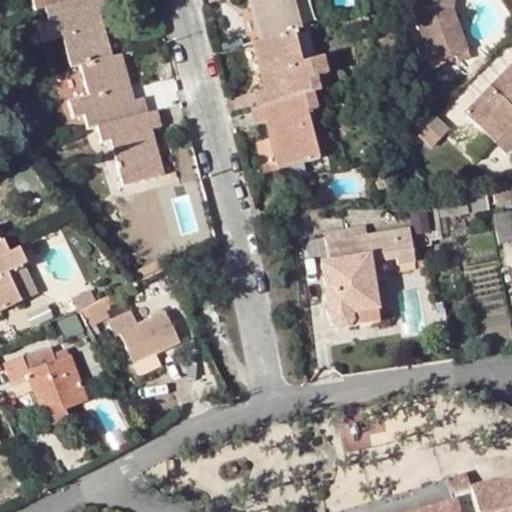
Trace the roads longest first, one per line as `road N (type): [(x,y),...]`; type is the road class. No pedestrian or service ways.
road 1 (residential): [(169,0),(281,407)]
road 2 (residential): [(281,407),(511,363)]
road 3 (residential): [(75,496),(281,407)]
